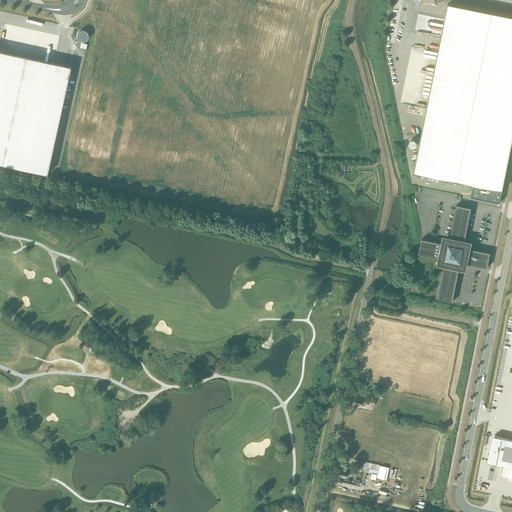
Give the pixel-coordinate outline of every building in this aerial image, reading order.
[(502,190),(511,141),(511,16),(448,3),(438,51),(414,172),(479,185),(478,186),(473,185),(471,197),(500,203),(502,191),(497,190),(497,189),(502,190)] [(78,40),(87,41),(88,30),(78,30),(78,40)] [(60,65),(54,64),(54,63),(0,51),(0,163),(47,174),(68,77),(71,66),(61,64),(61,65),(60,65)] [(487,267),(490,253),(470,248),(471,242),(465,240),(471,208),(456,205),(450,237),(443,236),(442,243),(422,239),(419,254),(439,258),(437,264),(444,266),(438,298),(452,301),(459,269),(460,262),(467,263),(487,267)] [(374,405),(375,400),(375,399),(368,398),(367,401),(362,400),(355,399),(354,404),(361,405),(364,406),(365,403),(366,403),(374,405)] [(511,438),(493,435),(487,460),(511,465),(511,438)] [(377,474),(379,465),(359,460),(357,468),(362,469),(365,469),(366,467),(369,468),(368,472),(377,474)] [(347,472),(348,467),(342,465),(341,471),(339,470),(338,476),(346,478),(347,472)]
